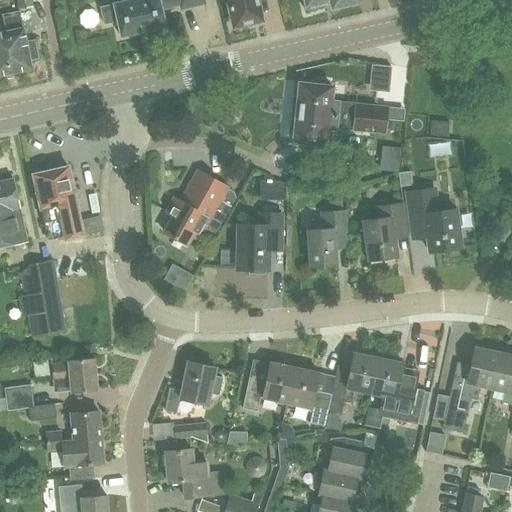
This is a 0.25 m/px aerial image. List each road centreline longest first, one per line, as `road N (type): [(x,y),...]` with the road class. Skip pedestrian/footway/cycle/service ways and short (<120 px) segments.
road 1 (secondary): [(128,90),(511,4)]
road 2 (residential): [(171,316),(276,323),(452,302),(511,313)]
road 3 (residential): [(128,90),(133,132),(116,176),(121,254),(144,303),(171,316)]
road 4 (residential): [(138,511),(131,433),(171,316)]
road 5 (secondary): [(0,119),(128,90)]
